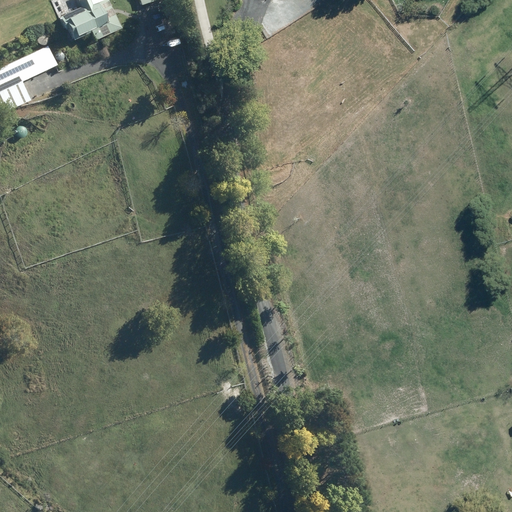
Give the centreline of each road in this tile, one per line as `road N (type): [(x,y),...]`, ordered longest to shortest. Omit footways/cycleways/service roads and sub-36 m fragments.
road 1 (track): [(290,511),(166,59),(146,51),(48,81)]
road 2 (track): [(325,511),(199,0)]
